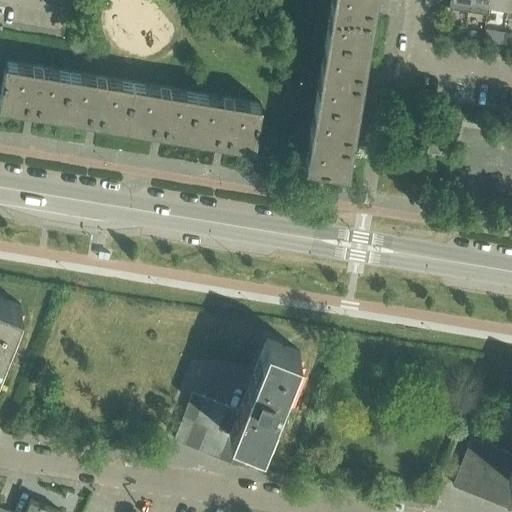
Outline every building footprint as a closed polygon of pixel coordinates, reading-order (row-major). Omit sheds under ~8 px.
[(330,0),(325,34),(369,41),(375,0),(330,0)] [(468,9),(469,0),(449,0),(448,6),(468,9)] [(489,0),(469,0),(468,9),(488,13),(489,3),(489,0)] [(359,103),(369,41),(325,34),(315,97),(359,103)] [(0,103),(62,114),(69,71),(5,61),(0,90),(0,103)] [(62,114),(126,124),(133,81),(69,71),(62,114)] [(126,124),(190,134),(197,91),(133,81),(126,124)] [(197,91),(190,134),(255,145),(261,102),(197,91)] [(348,168),(352,141),(359,103),(315,97),(305,160),(348,168)] [(426,148),(432,148),(443,150),(446,131),(429,129),(426,148)] [(0,296),(0,373),(7,374),(10,363),(13,355),(16,346),(19,340),(8,335),(20,305),(0,296)] [(300,351),(286,345),(267,338),(238,409),(229,432),(240,437),(263,446),(274,417),(288,420),(288,414),(289,411),(290,405),(292,401),(293,397),(295,392),(296,389),(298,385),(288,380),(300,351)] [(183,414),(195,419),(205,395),(193,391),(183,414)] [(195,419),(207,424),(216,400),(205,395),(195,419)] [(207,424),(217,428),(227,404),(216,400),(207,424)] [(229,432),(238,409),(227,404),(217,428),(228,432),(229,432)] [(186,443),(195,419),(183,414),(174,438),(186,443)] [(197,448),(207,424),(195,419),(186,443),(197,448)] [(208,452),(217,428),(207,424),(197,448),(208,452)] [(219,456),(228,432),(217,428),(208,452),(219,456)] [(219,456),(231,460),(240,437),(229,432),(228,432),(219,456)] [(462,460),(474,465),(483,442),(471,437),(462,460)] [(474,465),(485,469),(494,446),(483,442),(474,465)] [(485,469),(496,474),(505,450),(494,446),(485,469)] [(508,478),(511,467),(511,452),(505,450),(496,474),(508,478)] [(465,488),(474,465),(462,460),(453,483),(465,488)] [(476,493),(485,469),(474,465),(465,488),(476,493)] [(487,497),(496,474),(485,469),(476,493),(487,497)] [(498,502),(508,478),(496,474),(487,497),(498,502)] [(498,502),(510,507),(511,501),(511,479),(508,478),(498,502)] [(17,511),(11,509),(9,511),(60,511),(61,511),(31,499),(25,511),(17,511)]
